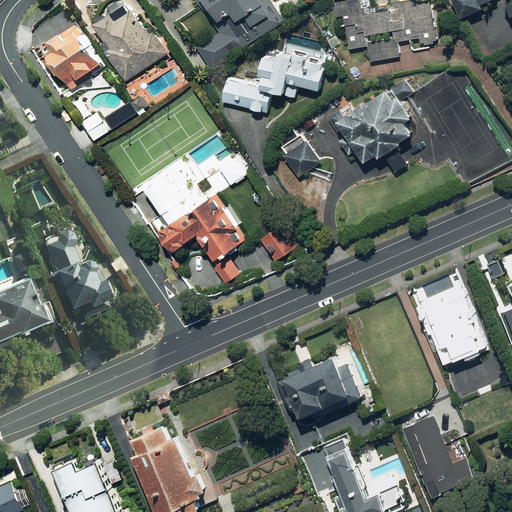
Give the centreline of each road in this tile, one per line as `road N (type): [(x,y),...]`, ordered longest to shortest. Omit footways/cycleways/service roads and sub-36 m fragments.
road 1 (residential): [(194,342),(5,53),(5,18),(19,0)]
road 2 (unclassified): [(194,342),(511,205)]
road 3 (unclassified): [(0,427),(194,342)]
